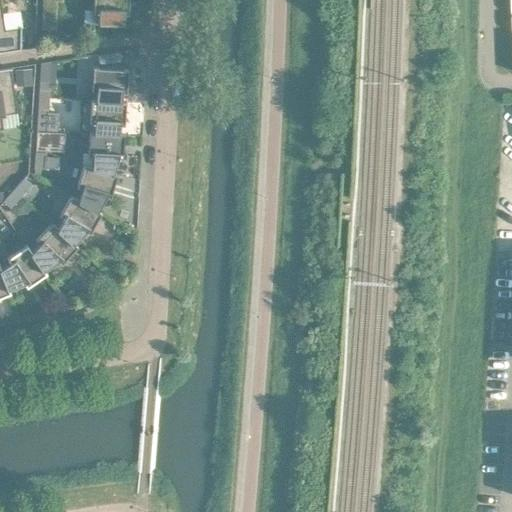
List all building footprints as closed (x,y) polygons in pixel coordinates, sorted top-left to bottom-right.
[(93,0),(94,11),(98,12),(98,22),(124,23),(124,12),(128,12),(128,0),(93,0)] [(42,7),(42,21),(52,21),(52,7),(42,7)] [(0,13),(0,50),(21,48),(19,24),(5,26),(3,13),(0,13)] [(96,89),(96,97),(96,99),(122,100),(122,99),(122,90),(126,91),(128,67),(93,65),(92,89),(96,89)] [(0,127),(3,127),(1,113),(17,110),(11,67),(12,67),(12,66),(0,67),(0,127)] [(32,66),(14,67),(15,80),(33,78),(32,66)] [(40,81),(39,95),(49,96),(50,81),(40,81)] [(49,96),(39,95),(38,110),(48,110),(49,96)] [(79,130),(89,131),(89,130),(94,130),(94,131),(120,133),(120,131),(120,123),(124,123),(126,99),(122,99),(122,100),(96,99),(96,97),(91,97),(91,99),(81,98),(79,130)] [(92,154),(92,165),(91,166),(113,173),(113,171),(118,155),(122,156),(124,132),(120,131),(120,133),(94,131),(94,130),(89,130),(89,131),(88,154),(92,154)] [(46,150),(36,149),(35,165),(45,166),(46,150)] [(81,187),(78,197),(78,199),(97,210),(97,208),(106,194),(110,195),(117,172),(113,171),(113,173),(91,166),(92,165),(84,162),(77,186),(81,187)] [(25,176),(14,188),(21,194),(32,183),(25,176)] [(21,194),(14,188),(4,198),(3,200),(10,206),(21,194)] [(63,216),(58,226),(57,227),(73,242),(74,241),(85,229),(89,231),(101,210),(97,208),(97,210),(78,199),(78,197),(71,193),(59,214),(63,216)] [(39,241),(32,249),(31,250),(43,268),(44,268),(57,259),(61,262),(77,244),(74,241),(73,242),(57,227),(58,226),(52,220),(35,238),(39,241)] [(10,261),(0,266),(0,268),(7,287),(8,287),(24,281),(26,285),(46,271),(44,268),(43,268),(31,250),(32,249),(27,242),(8,257),(10,261)] [(0,294),(10,291),(8,287),(7,287),(0,268),(0,266),(0,264),(0,294)]
